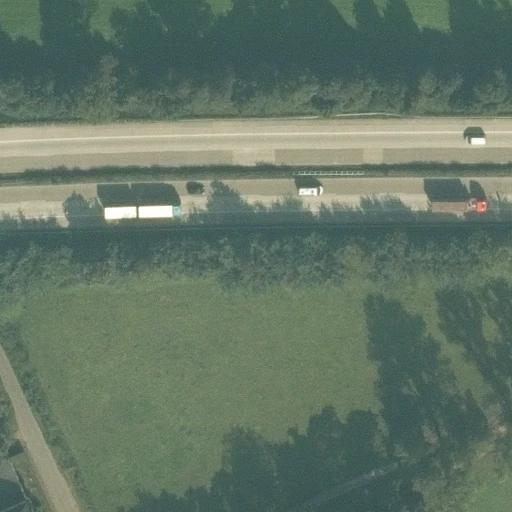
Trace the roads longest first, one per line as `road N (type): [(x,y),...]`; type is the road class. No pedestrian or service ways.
road 1 (motorway): [(511,140),(0,150)]
road 2 (motorway): [(0,196),(511,187)]
road 3 (unclassified): [(62,511),(0,372)]
